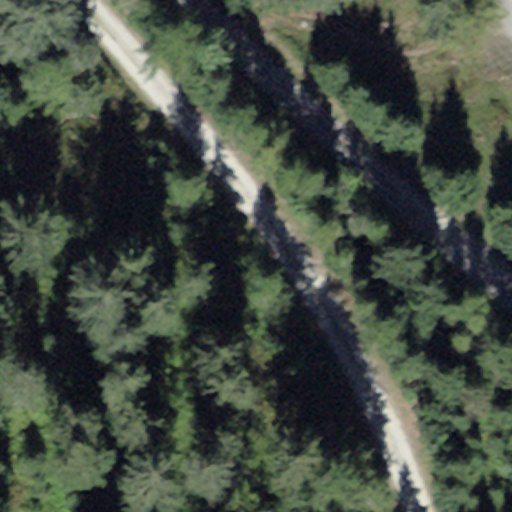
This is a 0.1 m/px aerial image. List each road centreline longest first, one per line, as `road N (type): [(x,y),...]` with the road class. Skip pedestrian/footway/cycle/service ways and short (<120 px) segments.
road 1 (track): [(88,0),(308,274),(358,358),(419,511)]
road 2 (track): [(193,0),(289,102),(511,295)]
